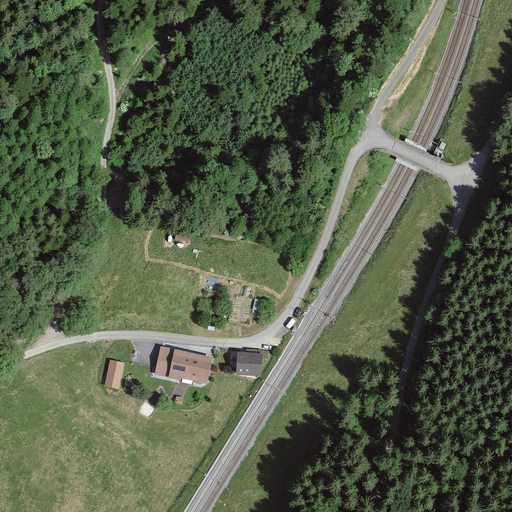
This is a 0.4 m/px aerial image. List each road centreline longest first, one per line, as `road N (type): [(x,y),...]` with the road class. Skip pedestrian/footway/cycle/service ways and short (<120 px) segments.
road 1 (track): [(100,0),(113,103),(99,213),(45,347)]
road 2 (track): [(375,511),(407,362),(469,181)]
